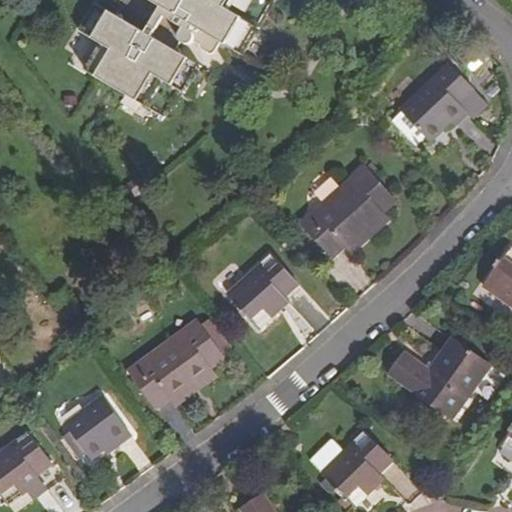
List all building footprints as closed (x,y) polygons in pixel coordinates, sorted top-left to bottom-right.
[(122,0),(115,13),(95,3),(80,30),(102,42),(87,69),(126,92),(128,88),(145,98),(143,102),(166,115),(178,94),(175,92),(178,87),(187,91),(203,64),(180,51),(167,43),(181,17),(194,25),(188,35),(181,32),(181,38),(184,42),(191,43),(195,40),(200,42),(202,48),(210,52),(214,52),(222,41),(241,51),(255,25),(260,28),(276,0),(122,0)] [(180,51),(184,42),(181,38),(181,32),(188,35),(194,25),(181,17),(167,43),(180,51)] [(255,25),(241,51),(245,53),(260,28),(255,25)] [(481,97),(456,71),(408,117),(409,118),(433,143),(437,149),(458,129),(461,133),(475,120),(467,111),(481,97)] [(128,88),(126,92),(143,102),(145,98),(128,88)] [(433,143),(409,118),(399,128),(423,153),(433,143)] [(351,251),(390,218),(402,207),(370,170),(306,226),(338,262),(351,251)] [(395,225),(390,218),(351,251),(357,259),(395,225)] [(511,306),(511,250),(510,249),(484,288),(511,306)] [(301,287),(275,257),(230,296),(260,331),(291,305),(286,299),(301,287)] [(174,400),(213,371),(227,361),(225,357),(234,349),(211,319),(201,326),(199,323),(131,373),(159,411),(174,400)] [(454,419),(491,365),(453,338),(430,370),(406,353),(390,376),(454,419)] [(220,379),(213,371),(174,400),(180,408),(220,379)] [(132,434),(104,395),(67,422),(93,458),(115,441),(118,445),(132,434)] [(52,462),(30,431),(0,451),(0,490),(9,503),(41,479),(37,473),(52,462)] [(511,432),(502,446),(511,453),(511,432)] [(346,454),(324,476),(356,509),(385,481),(380,477),(394,463),(366,435),(346,454)] [(324,476),(346,454),(335,443),(312,463),(324,476)] [(274,511),(262,493),(241,508),(243,511),(274,511)]
